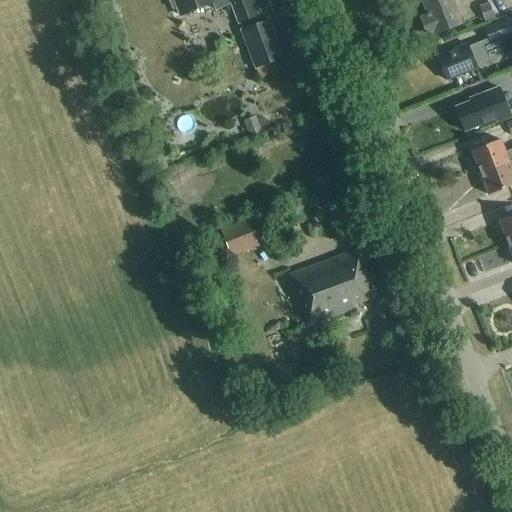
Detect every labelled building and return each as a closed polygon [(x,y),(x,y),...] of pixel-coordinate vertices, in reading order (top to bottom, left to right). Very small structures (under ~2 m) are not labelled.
[(250,0),(168,0),(172,9),(177,10),(180,16),(212,4),(215,11),(231,5),(238,24),(257,17),(250,0)] [(435,35),(460,25),(450,0),(421,0),(427,15),(425,16),(426,18),(421,20),(427,36),(435,33),(435,35)] [(487,5),(479,9),(484,23),(493,20),(487,5)] [(511,17),(509,19),(484,29),(490,45),(500,40),(511,35),(511,17)] [(281,59),(267,23),(243,33),(257,69),(281,59)] [(454,52),(438,59),(447,82),(476,70),(476,68),(490,62),(506,55),(500,40),(490,45),(484,47),(470,53),(466,45),(454,50),(454,52)] [(471,103),(455,109),(464,133),(480,128),(481,130),(510,119),(499,89),(470,100),(471,103)] [(254,118),(244,122),(250,137),(260,133),(254,118)] [(480,174),(508,164),(511,162),(511,151),(505,154),(500,142),(472,152),(480,174)] [(161,156),(149,161),(154,174),(166,169),(161,156)] [(511,162),(508,164),(480,174),(489,196),(511,187),(511,162)] [(303,199),(286,206),(295,227),(311,220),(303,199)] [(265,245),(254,217),(220,230),(231,258),(265,245)] [(507,244),(511,242),(511,217),(498,222),(507,244)] [(355,306),(374,299),(356,251),(289,276),(308,327),(356,309),(355,306)]
